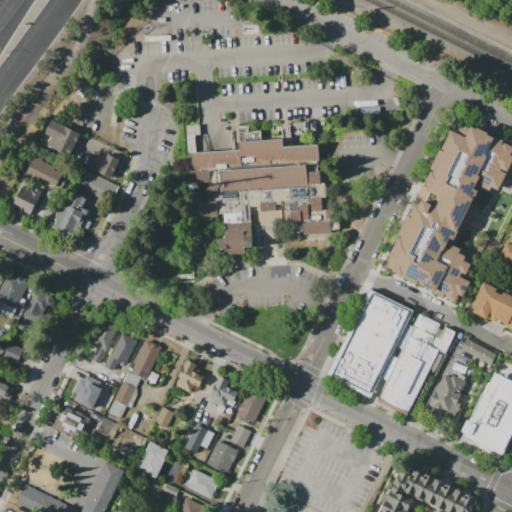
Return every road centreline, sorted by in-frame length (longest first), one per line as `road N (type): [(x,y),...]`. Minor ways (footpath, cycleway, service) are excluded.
road 1 (residential): [(240,511),(444,87)]
road 2 (tertiary): [(404,436),(10,238)]
road 3 (residential): [(149,124),(142,179),(0,477)]
road 4 (residential): [(444,87),(270,0)]
